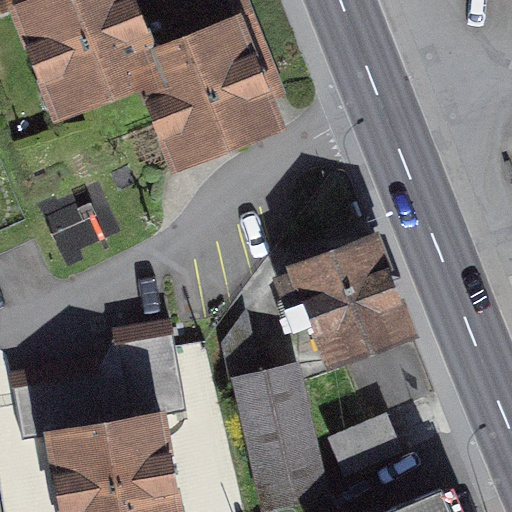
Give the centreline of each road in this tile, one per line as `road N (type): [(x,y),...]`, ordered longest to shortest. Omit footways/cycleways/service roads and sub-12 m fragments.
road 1 (residential): [(384,121),(202,234),(137,303),(0,346)]
road 2 (primary): [(384,121),(511,444)]
road 3 (primary): [(337,0),(384,121)]
